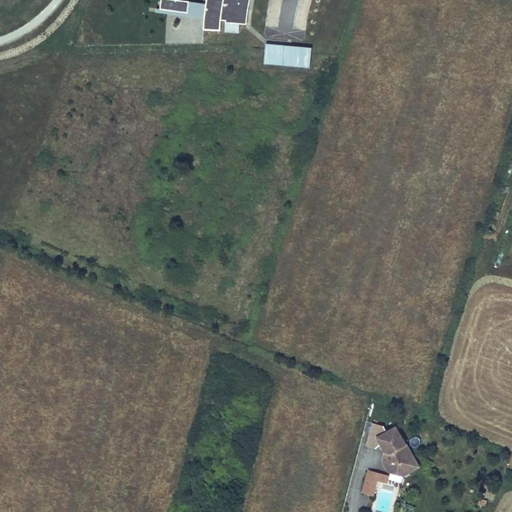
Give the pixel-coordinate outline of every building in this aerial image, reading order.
[(161,0),(161,8),(188,12),(189,1),(182,0),(161,0)] [(205,14),(204,29),(220,30),(221,20),(226,20),(226,22),(247,24),(250,0),(207,0),(207,3),(205,14)] [(189,1),(188,12),(205,14),(207,3),(189,1)] [(166,15),(165,41),(200,42),(201,17),(166,15)] [(268,43),(266,63),(312,67),(314,47),(268,43)] [(395,428),(377,438),(381,445),(386,446),(385,452),(382,461),(391,463),(389,472),(403,476),(405,467),(411,463),(406,455),(410,452),(395,428)] [(410,452),(406,455),(411,463),(405,467),(403,476),(418,467),(410,452)] [(391,463),(382,461),(389,472),(391,463)] [(367,478),(375,480),(376,478),(386,481),(388,474),(369,469),(367,478)] [(363,491),(372,494),(375,480),(367,478),(363,491)]
